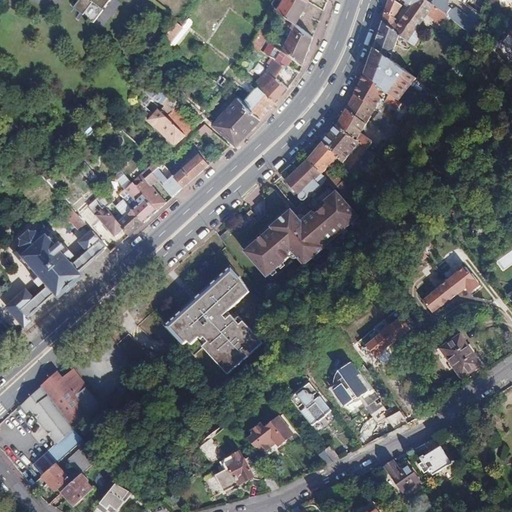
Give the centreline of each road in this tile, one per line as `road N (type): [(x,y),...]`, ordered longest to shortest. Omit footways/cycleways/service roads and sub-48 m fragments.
road 1 (primary): [(0,405),(316,112),(348,62),(370,0)]
road 2 (primary): [(352,0),(321,73),(282,123),(0,377)]
road 3 (residential): [(242,511),(430,426),(511,369)]
